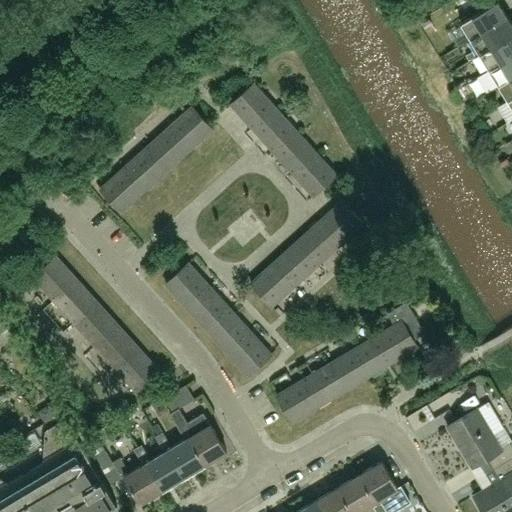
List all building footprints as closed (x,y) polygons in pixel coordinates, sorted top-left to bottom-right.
[(469,40),(506,18),(497,2),(460,24),(469,40)] [(469,40),(479,55),(511,35),(511,27),(506,18),(469,40)] [(488,71),(511,55),(511,35),(479,55),(488,71)] [(511,55),(488,71),(497,86),(511,76),(511,55)] [(506,101),(511,97),(511,76),(497,86),(506,101)] [(229,104),(250,127),(272,107),(252,84),(229,104)] [(166,127),(187,150),(210,129),(189,106),(166,127)] [(250,127),(270,149),(293,129),(272,107),(250,127)] [(144,148),(165,170),(187,150),(166,127),(144,148)] [(270,149),(291,172),(313,152),(293,129),(270,149)] [(121,169),(142,191),(165,170),(144,148),(121,169)] [(313,152),(291,172),(312,195),(334,175),(313,152)] [(142,191),(121,169),(98,190),(119,212),(142,191)] [(337,245),(340,242),(348,252),(355,245),(347,236),(360,224),(339,201),(316,222),(337,245)] [(293,242),(314,265),(337,245),(316,222),(293,242)] [(271,263),(292,286),(314,265),(293,242),(271,263)] [(334,270),(360,310),(386,294),(360,253),(334,270)] [(56,256),(33,277),(54,300),(77,279),(56,256)] [(184,306),(207,286),(186,263),(164,283),(184,306)] [(292,286),(271,263),(248,283),(269,307),(292,286)] [(77,279),(54,300),(74,323),(97,302),(77,279)] [(184,306),(205,329),(227,309),(207,286),(184,306)] [(287,308),(296,339),(343,324),(334,294),(287,308)] [(97,302),(74,323),(95,345),(118,324),(97,302)] [(392,325),(354,348),(370,374),(415,347),(411,341),(422,334),(403,303),(385,314),(392,325)] [(205,329),(225,352),(248,332),(227,309),(205,329)] [(118,324),(95,345),(115,368),(139,347),(118,324)] [(248,332),(225,352),(246,375),(268,355),(248,332)] [(139,347),(115,368),(136,391),(160,370),(139,347)] [(329,363),(345,389),(370,374),(354,348),(329,363)] [(303,378),(319,404),(345,389),(329,363),(303,378)] [(319,404),(303,378),(275,395),(291,421),(319,404)] [(186,385),(165,397),(173,411),(170,413),(170,414),(186,439),(189,437),(205,465),(227,451),(211,424),(210,424),(203,413),(188,422),(179,408),(194,399),(186,385)] [(478,408),(448,426),(473,467),(487,458),(493,468),(511,456),(511,447),(509,443),(502,448),(494,435),(503,429),(486,402),(478,408)] [(0,511),(69,511),(78,507),(80,511),(111,511),(110,510),(118,506),(66,418),(45,430),(43,463),(10,483),(0,478),(0,511)] [(15,436),(22,430),(13,420),(6,426),(15,436)] [(163,432),(155,437),(164,452),(168,450),(184,477),(205,465),(189,437),(186,439),(172,447),(163,432)] [(97,437),(87,443),(112,484),(122,478),(125,477),(141,503),(163,490),(146,463),(143,464),(130,473),(120,458),(113,462),(97,437)] [(142,444),(134,449),(143,464),(146,463),(163,490),(184,477),(168,450),(164,452),(151,459),(142,444)] [(500,479),(485,487),(474,494),(484,511),(511,511),(511,456),(493,468),(500,479)] [(379,500),(386,511),(392,511),(410,501),(401,486),(398,488),(382,461),(360,474),(376,502),(379,500)] [(475,469),(484,484),(493,478),(484,463),(475,469)] [(360,474),(339,487),(353,511),(358,511),(371,504),(375,511),(386,511),(379,500),(376,502),(360,474)] [(325,511),(353,511),(339,487),(318,499),(325,511)] [(325,511),(318,499),(296,511),(325,511)]
